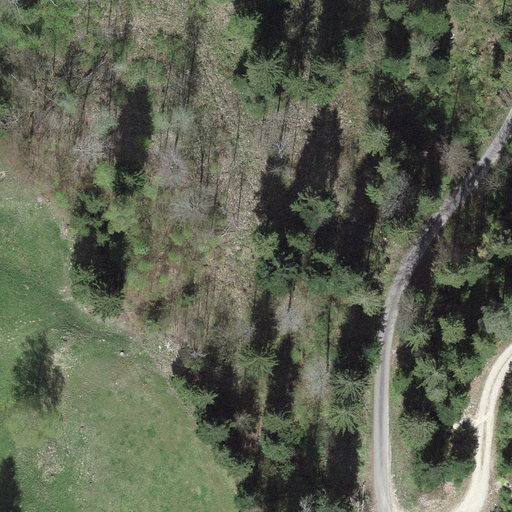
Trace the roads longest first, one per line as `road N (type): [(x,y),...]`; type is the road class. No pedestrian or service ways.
road 1 (unclassified): [(382,511),(380,363),(389,302),(420,244),(511,120)]
road 2 (track): [(460,511),(475,487),(477,422),(492,374),(511,354)]
